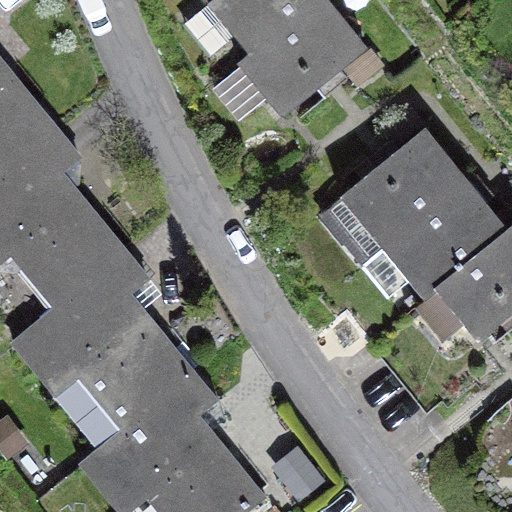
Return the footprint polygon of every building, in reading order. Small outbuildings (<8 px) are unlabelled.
[(335,0),(227,0),(207,16),(248,69),(327,7),(336,1),(335,0)] [(239,77),(278,125),(366,56),(327,7),(248,69),(239,77)] [(0,178),(58,132),(0,60),(0,178)] [(96,178),(58,132),(0,178),(0,272),(11,264),(54,316),(127,257),(75,194),(96,178)] [(359,265),(375,252),(463,183),(424,133),(319,215),(359,265)] [(463,183),(375,252),(420,309),(426,303),(433,298),(508,239),(463,183)] [(474,350),(511,320),(511,236),(508,239),(433,298),(474,350)] [(153,290),(127,257),(54,316),(14,349),(56,401),(78,384),(121,438),(197,377),(137,303),(153,290)] [(420,309),(380,340),(434,408),(480,372),(426,303),(420,309)] [(222,408),(197,377),(121,438),(77,473),(108,511),(140,511),(146,507),(149,511),(258,511),(268,505),(203,424),(222,408)]
